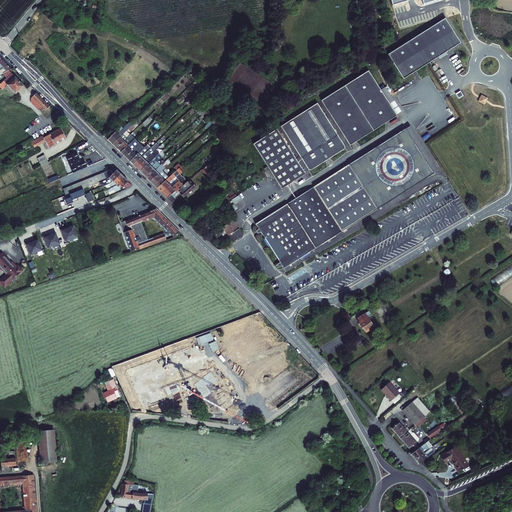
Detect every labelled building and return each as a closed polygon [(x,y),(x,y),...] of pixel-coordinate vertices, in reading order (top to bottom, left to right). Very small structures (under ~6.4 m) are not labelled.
[(445,18),(388,54),(404,78),(461,42),(445,18)] [(26,25),(18,35),(34,48),(38,43),(28,36),(33,31),(26,25)] [(42,44),(50,34),(43,28),(35,38),(42,44)] [(321,100),(349,145),(397,116),(369,70),(321,100)] [(4,84),(13,93),(22,86),(16,79),(9,73),(0,80),(0,87),(1,87),(4,84)] [(10,95),(13,93),(4,84),(1,87),(10,95)] [(41,100),(35,93),(29,99),(29,103),(37,111),(40,108),(44,111),(48,106),(41,100)] [(310,171),(345,148),(317,104),(281,126),(310,171)] [(151,120),(148,117),(142,122),(145,125),(151,120)] [(123,128),(125,131),(131,126),(128,123),(123,128)] [(133,128),(131,126),(125,131),(124,132),(126,135),(133,128)] [(110,142),(112,144),(123,134),(124,132),(125,131),(123,128),(121,129),(117,133),(114,131),(106,139),(110,142)] [(60,133),(58,129),(42,137),(45,142),(48,147),(63,139),(60,133)] [(305,174),(277,129),(253,144),(282,189),(305,174)] [(405,129),(313,187),(255,224),(259,229),(261,233),(280,263),(282,266),(283,268),(340,233),(433,174),(405,129)] [(126,138),(115,148),(117,149),(119,151),(127,144),(125,142),(129,138),(134,133),(133,131),(126,138)] [(114,146),(115,148),(126,138),(123,134),(112,144),(114,146)] [(41,136),(31,141),(34,148),(45,142),(42,137),(41,136)] [(133,149),(141,141),(140,140),(138,138),(136,136),(131,140),(128,143),(133,149)] [(127,144),(119,151),(123,156),(129,161),(137,153),(140,150),(142,148),(145,145),(141,141),(133,149),(128,143),(127,144)] [(140,157),(132,164),(134,166),(135,168),(149,155),(148,154),(153,149),(151,146),(149,148),(146,152),(144,153),(140,157)] [(157,155),(156,155),(159,158),(166,151),(163,149),(157,155)] [(72,171),(73,172),(80,169),(86,166),(83,159),(80,161),(78,157),(76,151),(65,156),(72,171)] [(137,153),(129,161),(130,163),(132,164),(140,157),(137,153)] [(39,157),(43,165),(50,161),(46,154),(39,157)] [(137,169),(139,171),(152,159),(154,157),(152,156),(151,154),(149,155),(135,168),(137,169)] [(169,161),(167,158),(161,164),(163,166),(169,161)] [(152,159),(139,171),(140,173),(142,174),(150,167),(154,163),(155,162),(152,159)] [(209,163),(201,170),(205,175),(213,168),(209,163)] [(106,178),(115,170),(114,168),(113,167),(102,172),(106,178)] [(145,178),(154,170),(150,167),(142,174),(144,176),(145,178)] [(180,167),(176,170),(164,181),(155,188),(161,193),(166,198),(173,192),(173,193),(175,191),(183,185),(186,182),(184,180),(184,179),(183,178),(183,177),(181,176),(179,174),(183,170),(180,167)] [(108,183),(119,174),(117,172),(115,170),(106,178),(106,179),(107,181),(104,183),(104,182),(101,184),(102,186),(105,185),(108,183)] [(157,174),(154,170),(145,178),(147,180),(149,181),(157,174)] [(121,176),(119,174),(108,183),(111,188),(123,177),(121,176)] [(157,174),(149,181),(152,184),(155,188),(164,181),(157,174)] [(123,177),(111,188),(107,190),(108,193),(114,191),(114,192),(120,189),(127,181),(125,179),(123,177)] [(173,192),(166,198),(166,199),(170,202),(174,199),(175,199),(176,199),(176,198),(176,197),(179,195),(182,198),(195,187),(190,181),(189,181),(189,180),(186,182),(183,185),(175,191),(173,193),(173,192)] [(73,193),(71,193),(72,197),(85,192),(84,188),(82,189),(79,190),(76,191),(73,193)] [(174,236),(179,232),(155,209),(120,224),(132,252),(166,239),(163,233),(137,244),(134,225),(153,216),(174,236)] [(232,220),(226,224),(232,232),(236,229),(237,229),(232,220)] [(226,224),(220,227),(222,231),(225,236),(226,236),(230,242),(240,236),(236,229),(232,232),(226,224)] [(66,241),(78,236),(75,226),(69,228),(69,226),(67,227),(61,229),(66,241)] [(48,248),(61,243),(57,233),(52,235),(51,233),(50,234),(44,236),(48,248)] [(31,255),(43,250),(39,240),(34,242),(33,240),(32,241),(26,243),(31,255)] [(0,257),(0,266),(1,265),(10,274),(2,282),(8,288),(15,280),(19,277),(26,271),(21,266),(20,266),(15,261),(14,262),(12,260),(13,259),(6,252),(3,254),(0,257)] [(511,265),(490,280),(494,287),(511,275),(511,265)] [(511,279),(497,289),(499,293),(511,284),(511,279)] [(360,327),(361,328),(362,328),(363,329),(365,333),(377,326),(373,318),(369,321),(367,317),(371,315),(369,312),(357,319),(356,320),(358,323),(358,325),(359,327),(360,327)] [(171,343),(174,353),(191,348),(188,338),(171,343)] [(170,346),(114,364),(130,413),(140,409),(139,405),(143,403),(134,375),(128,377),(126,371),(133,369),(135,373),(155,366),(153,359),(172,352),(170,346)] [(389,384),(381,391),(387,398),(390,403),(391,402),(399,395),(389,384)] [(502,399),(511,392),(511,384),(498,393),(502,399)] [(120,393),(117,388),(105,393),(109,401),(118,397),(116,394),(120,393)] [(402,399),(399,395),(391,402),(394,406),(402,399)] [(410,405),(400,413),(412,427),(421,419),(422,419),(410,405)] [(421,419),(412,427),(414,429),(423,421),(421,419)] [(402,431),(395,423),(388,429),(397,440),(404,434),(402,431)] [(434,428),(423,437),(426,440),(431,436),(437,432),(434,428)] [(38,432),(41,462),(59,461),(57,430),(38,432)] [(406,432),(404,434),(397,440),(406,451),(408,450),(413,445),(414,445),(413,444),(415,443),(415,441),(410,435),(409,435),(406,432)] [(431,436),(426,440),(427,441),(438,433),(437,432),(431,436)] [(413,459),(428,447),(428,448),(431,447),(427,441),(416,449),(410,453),(409,454),(413,459)] [(454,446),(439,456),(443,463),(449,460),(458,472),(460,470),(460,471),(462,470),(461,470),(467,466),(454,446)] [(432,452),(428,448),(428,447),(413,459),(417,464),(432,452)] [(4,452),(5,458),(3,458),(3,466),(18,465),(17,451),(4,452)] [(27,511),(14,511),(37,511),(35,475),(0,477),(0,511),(9,511),(10,511),(8,511),(1,511),(0,501),(0,483),(25,482),(27,511)] [(124,480),(122,484),(121,497),(125,497),(133,498),(141,499),(144,499),(144,503),(143,503),(141,511),(150,511),(151,509),(154,493),(139,492),(138,492),(139,485),(134,484),(134,482),(124,480)]
